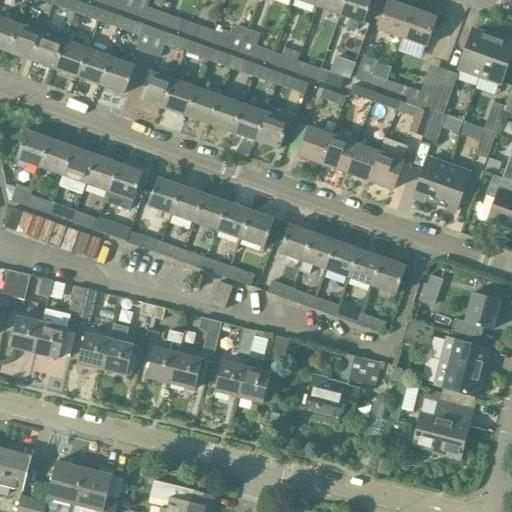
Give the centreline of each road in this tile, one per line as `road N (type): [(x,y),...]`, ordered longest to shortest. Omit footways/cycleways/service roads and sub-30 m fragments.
road 1 (residential): [(511,267),(0,86)]
road 2 (residential): [(253,465),(0,401)]
road 3 (residential): [(463,511),(253,465)]
